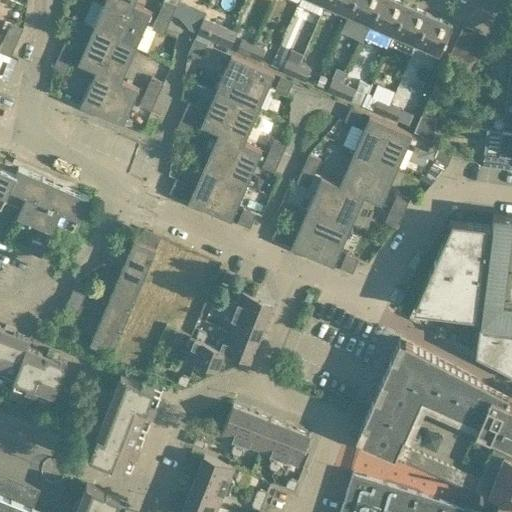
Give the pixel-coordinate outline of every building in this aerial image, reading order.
[(114,36),(129,1),(126,0),(104,0),(93,27),(114,36)] [(178,0),(163,0),(160,8),(172,14),(177,2),(178,0)] [(348,13),(353,0),(325,0),(325,3),(348,13)] [(370,23),(380,0),(353,0),(348,13),(370,23)] [(393,33),(406,3),(398,0),(380,0),(370,23),(393,33)] [(151,11),(134,3),(133,3),(129,1),(114,36),(136,45),(151,11)] [(177,2),(172,14),(179,17),(188,27),(196,10),(177,2)] [(416,43),(429,13),(406,3),(393,33),(416,43)] [(452,23),(429,13),(416,43),(439,53),(452,23)] [(236,33),(203,18),(197,32),(230,47),(236,33)] [(164,33),(168,24),(155,19),(151,28),(164,33)] [(19,36),(23,27),(10,22),(6,31),(19,36)] [(460,63),(476,30),(463,24),(447,58),(460,63)] [(99,71),(114,36),(93,27),(78,62),(95,69),(99,71)] [(473,69),(488,36),(476,30),(460,63),(473,69)] [(121,79),(136,45),(114,36),(99,71),(117,79),(120,80),(121,79)] [(249,48),(252,42),(242,38),(237,48),(250,54),(252,49),(249,48)] [(78,44),(65,39),(61,48),(74,53),(78,44)] [(0,51),(10,56),(14,47),(2,41),(0,45),(0,51)] [(265,48),(252,42),(249,48),(252,49),(250,54),(260,59),(265,48)] [(200,57),(204,48),(191,43),(188,51),(200,57)] [(237,98),(253,63),(231,53),(216,88),(237,98)] [(69,64),(57,58),(53,67),(65,73),(69,64)] [(293,75),(298,63),(286,58),(281,69),(293,75)] [(274,72),(253,63),(237,98),(259,107),(274,72)] [(310,68),(298,63),(293,75),(305,80),(310,68)] [(102,113),(117,79),(99,71),(95,69),(80,104),(102,113)] [(160,90),(164,81),(151,76),(147,85),(160,90)] [(338,95),(343,83),(331,78),(326,90),(338,95)] [(139,87),(121,79),(120,80),(117,79),(102,113),(123,123),(139,87)] [(287,95),(290,86),(278,80),(274,89),(287,95)] [(355,88),(343,83),(338,95),(350,100),(355,88)] [(222,133),(237,98),(216,88),(200,123),(218,131),(222,133)] [(151,110),(155,101),(143,96),(139,104),(151,110)] [(244,141),(259,107),(237,98),(222,133),(240,140),(243,142),(244,141)] [(390,117),(395,105),(378,98),(373,109),(390,117)] [(197,115),(200,106),(188,101),(184,110),(197,115)] [(511,110),(505,109),(503,123),(511,123),(511,110)] [(357,125),(360,117),(348,111),(344,119),(357,125)] [(375,158),(391,123),(369,114),(354,149),(375,158)] [(188,135),(192,126),(180,120),(175,129),(188,135)] [(412,133),(391,123),(375,158),(397,168),(412,133)] [(225,174),(240,140),(222,133),(218,131),(203,165),(225,174)] [(511,132),(502,131),(499,154),(511,155),(511,132)] [(283,152),(287,143),(274,137),(270,146),(283,152)] [(262,149),(244,141),(243,142),(240,140),(225,174),(246,184),(262,149)] [(360,192),(375,158),(354,149),(339,183),(343,184),(360,192)] [(447,165),(450,156),(438,151),(434,160),(447,165)] [(317,167),(321,158),(309,153),(305,162),(317,167)] [(274,171),(278,163),(265,157),(262,166),(274,171)] [(0,208),(1,209),(4,201),(20,208),(26,193),(62,209),(55,224),(73,231),(89,195),(19,165),(16,172),(1,166),(4,160),(0,158),(0,208)] [(381,203),(397,168),(375,158),(360,192),(364,194),(364,195),(381,203)] [(209,209),(225,174),(203,165),(188,200),(209,209)] [(309,186),(312,178),(300,172),(296,181),(309,186)] [(231,219),(246,184),(225,174),(209,209),(231,219)] [(327,220),(343,184),(339,183),(321,175),(305,210),(327,220)] [(184,192),(188,183),(175,177),(171,186),(184,192)] [(349,229),(364,195),(364,194),(360,192),(343,184),(327,220),(349,229)] [(405,207),(409,199),(409,198),(397,192),(393,201),(405,207)] [(55,224),(62,209),(26,193),(20,208),(17,215),(52,231),(55,224)] [(252,222),(256,213),(243,207),(240,216),(252,222)] [(312,254),(327,220),(305,210),(290,245),(312,254)] [(397,226),(401,217),(388,212),(384,221),(397,226)] [(511,214),(493,212),(491,224),(452,220),(416,300),(417,301),(417,300),(433,302),(432,311),(453,313),(454,305),(465,306),(464,315),(480,317),(476,352),(511,370),(511,214)] [(333,264),(349,229),(327,220),(312,254),(333,264)] [(286,237),(290,228),(278,222),(274,231),(286,237)] [(141,282),(161,234),(152,230),(147,243),(134,238),(119,273),(141,282)] [(41,241),(32,238),(27,250),(36,254),(41,241)] [(355,267),(358,258),(359,258),(346,252),(342,261),(355,267)] [(232,281),(235,274),(226,270),(221,280),(228,283),(232,281)] [(134,300),(141,282),(119,273),(111,290),(104,308),(126,317),(134,300)] [(89,284),(76,279),(73,288),(85,293),(89,284)] [(223,301),(222,304),(265,321),(272,302),(242,290),(238,301),(234,303),(226,299),(223,301)] [(313,294),(308,291),(305,299),(310,301),(313,294)] [(81,304),(68,299),(64,308),(77,313),(81,304)] [(257,341),(265,321),(222,304),(221,306),(222,310),(232,314),(227,327),(226,328),(257,341)] [(111,352),(126,317),(104,308),(89,343),(111,352)] [(0,366),(1,365),(15,370),(12,377),(28,384),(25,391),(35,395),(38,388),(54,394),(67,360),(59,357),(46,352),(27,344),(30,337),(29,337),(28,336),(0,325),(0,366)] [(198,328),(194,338),(204,342),(207,334),(206,331),(198,328)] [(249,360),(257,341),(226,328),(219,348),(224,350),(249,360)] [(191,346),(187,357),(217,369),(224,350),(219,348),(204,342),(194,338),(190,336),(189,340),(187,340),(189,345),(191,346)] [(400,338),(365,418),(371,421),(362,440),(468,487),(470,481),(464,478),(484,432),(497,438),(511,404),(492,395),(495,388),(400,338)] [(129,471),(162,389),(121,373),(88,454),(129,471)] [(177,382),(186,385),(190,376),(183,373),(180,374),(177,382)] [(235,454),(252,410),(233,403),(221,433),(232,437),(231,440),(233,445),(231,449),(233,453),(235,454)] [(0,511),(59,511),(80,461),(68,435),(0,407),(0,511)] [(259,448),(271,418),(252,410),(235,454),(236,454),(240,453),(242,448),(247,446),(248,444),(259,448)] [(273,469),(290,426),(271,418),(259,448),(269,452),(268,455),(270,460),(268,464),(270,468),(273,469)] [(310,433),(290,426),(273,469),(275,469),(279,468),(281,464),(286,461),(287,459),(298,463),(310,433)] [(204,436),(197,433),(193,443),(202,446),(205,440),(204,436)] [(511,503),(511,457),(490,448),(486,458),(479,477),(475,488),(476,488),(479,490),(478,491),(481,493),(482,491),(511,503)] [(229,476),(234,465),(204,453),(196,473),(231,486),(232,483),(234,482),(232,477),(229,476)] [(511,511),(511,506),(498,500),(494,511),(484,511),(417,491),(353,471),(339,511),(511,511)] [(231,486),(196,473),(189,492),(219,504),(223,494),(225,495),(230,493),(229,491),(231,486)] [(294,489),(298,480),(291,477),(287,478),(285,485),(294,489)] [(121,511),(127,498),(86,482),(73,511),(121,511)] [(263,499),(267,490),(260,487),(256,489),(254,496),(263,499)] [(215,511),(219,504),(189,492),(181,511),(183,511),(215,511)] [(260,509),(263,499),(254,496),(251,502),(253,506),(260,509)]
